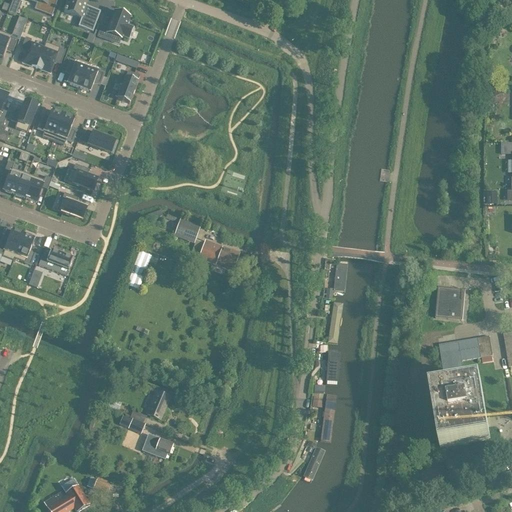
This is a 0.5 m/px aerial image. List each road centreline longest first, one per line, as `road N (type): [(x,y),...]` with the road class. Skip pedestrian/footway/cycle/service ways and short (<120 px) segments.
road 1 (unclassified): [(182,0),(256,27),(300,58),(322,218)]
road 2 (unclassified): [(230,511),(276,474),(297,439),(319,248)]
road 3 (residential): [(0,205),(92,240),(136,124)]
road 4 (unclassified): [(355,0),(322,218)]
road 5 (residential): [(136,124),(0,73)]
road 6 (residential): [(136,124),(182,0)]
